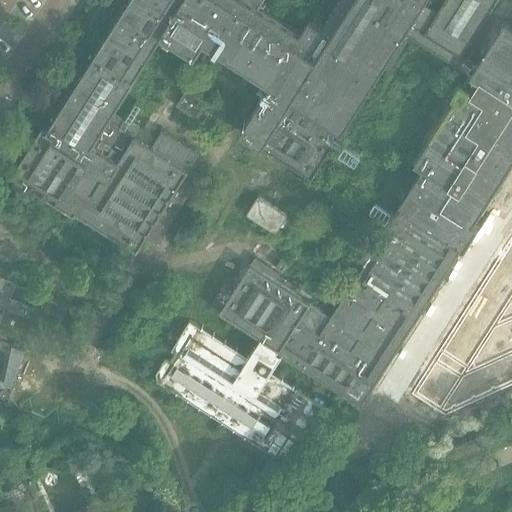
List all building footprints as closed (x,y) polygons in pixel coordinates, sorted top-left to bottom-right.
[(129,0),(48,128),(44,125),(12,175),(74,214),(75,212),(87,219),(88,219),(137,250),(199,152),(162,129),(152,146),(108,118),(162,34),(195,54),(204,40),(228,56),(226,60),(232,63),(234,60),(271,83),(240,131),(312,176),(386,59),(390,62),(407,35),(470,75),(476,66),(460,56),(496,0),(445,0),(437,14),(422,4),(423,0),(129,0)] [(464,243),(460,241),(511,160),(511,26),(504,22),(476,66),(470,75),(463,86),(459,83),(454,90),(458,93),(415,161),(423,166),(398,206),(400,208),(389,225),(387,223),(363,261),(366,262),(332,316),(319,308),(319,307),(251,263),(233,291),(224,285),(212,304),(221,310),(261,336),(249,355),(248,355),(247,356),(190,319),(178,338),(183,341),(171,359),(166,356),(156,372),(158,380),(288,463),(325,406),(271,371),(272,370),(271,370),(282,353),(361,404),(464,243)] [(188,90),(177,106),(196,118),(206,102),(188,90)] [(247,214),(276,233),(287,215),(258,196),(247,214)] [(511,244),(411,392),(443,413),(511,381),(511,244)] [(40,307),(44,296),(29,291),(25,302),(40,307)] [(12,346),(9,356),(21,361),(25,350),(12,346)] [(7,368),(4,382),(12,384),(17,372),(7,368)]
